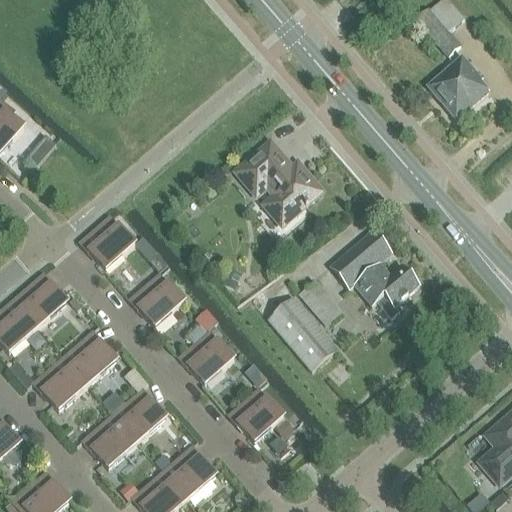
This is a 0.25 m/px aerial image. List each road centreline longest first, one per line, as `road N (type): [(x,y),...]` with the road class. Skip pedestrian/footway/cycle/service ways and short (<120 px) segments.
road 1 (tertiary): [(511,289),(261,0)]
road 2 (residential): [(277,511),(47,246)]
road 3 (residential): [(359,473),(511,341)]
road 4 (residential): [(0,393),(102,511)]
